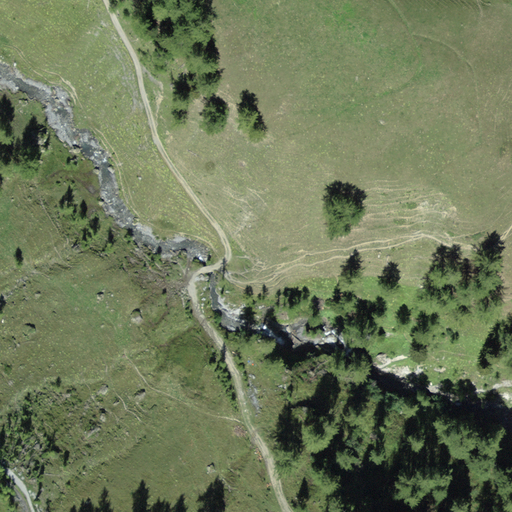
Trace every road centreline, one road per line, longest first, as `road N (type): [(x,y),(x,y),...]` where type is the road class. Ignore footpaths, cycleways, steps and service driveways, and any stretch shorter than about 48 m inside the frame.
road 1 (track): [(218,266),(227,247),(162,153),(137,66),(105,0)]
road 2 (track): [(218,266),(192,279),(193,297),(227,358),(287,511)]
